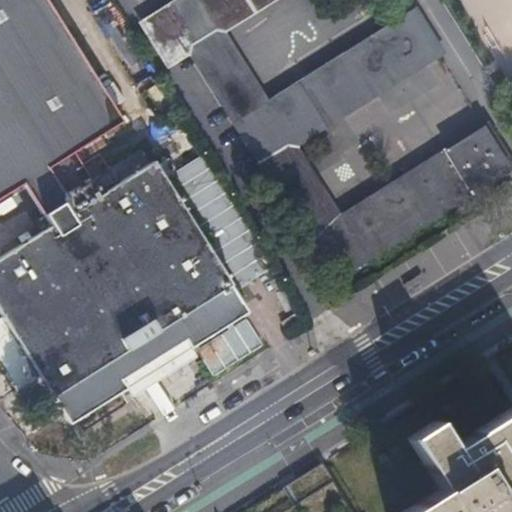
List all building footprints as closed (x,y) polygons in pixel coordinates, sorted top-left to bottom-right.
[(108,173),(110,172),(100,155),(82,166),(75,153),(123,123),(45,0),(0,0),(0,200),(23,185),(42,215),(92,183),(108,173)] [(178,0),(146,21),(170,59),(193,45),(242,123),(267,161),(314,237),(296,249),(308,267),(326,255),(339,275),(511,167),(487,129),(338,222),(290,147),(438,53),(414,15),(266,108),(217,30),(264,0),(178,0)] [(42,215),(45,219),(37,224),(42,232),(0,258),(0,315),(1,318),(38,377),(68,426),(126,389),(121,381),(184,341),(190,349),(249,312),(153,163),(149,165),(141,152),(125,163),(132,175),(129,178),(121,165),(108,173),(92,183),(42,215)] [(38,377),(1,318),(0,318),(0,360),(18,390),(38,377)] [(201,368),(190,349),(184,341),(121,381),(126,389),(138,408),(201,368)] [(509,511),(494,488),(511,477),(511,405),(448,446),(432,422),(406,438),(438,489),(401,511),(509,511)] [(339,488),(300,511),(340,511),(350,506),(339,488)]
